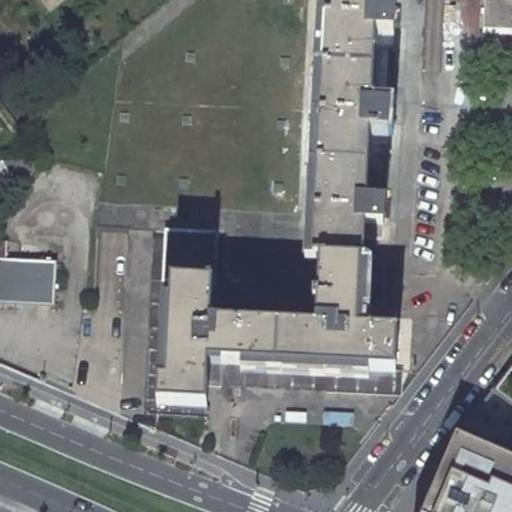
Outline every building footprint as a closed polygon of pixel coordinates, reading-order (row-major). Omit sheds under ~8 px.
[(324,0),(311,262),(319,262),(363,264),(365,225),(383,226),(384,204),(380,204),(383,150),(384,132),(388,132),(389,107),(385,107),(389,33),(393,33),(394,0),(324,0)] [(511,0),(484,0),(483,28),(511,29),(511,0)] [(208,379),(209,369),(214,264),(215,243),(216,232),(165,229),(165,232),(162,283),(164,283),(159,381),(158,381),(157,405),(205,407),(206,408),(208,379)] [(224,243),(215,243),(214,264),(223,265),(224,243)] [(0,307),(51,308),(52,258),(2,257),(2,248),(0,247),(0,307)] [(211,324),(209,369),(222,370),(389,379),(389,373),(396,373),(398,332),(364,330),(365,316),(375,317),(378,265),(363,264),(319,262),(318,288),(280,286),(278,317),(316,320),(316,328),(211,324)] [(511,511),(511,362),(456,436),(422,511),(511,511)] [(221,380),(222,370),(209,369),(208,379),(221,380)]
